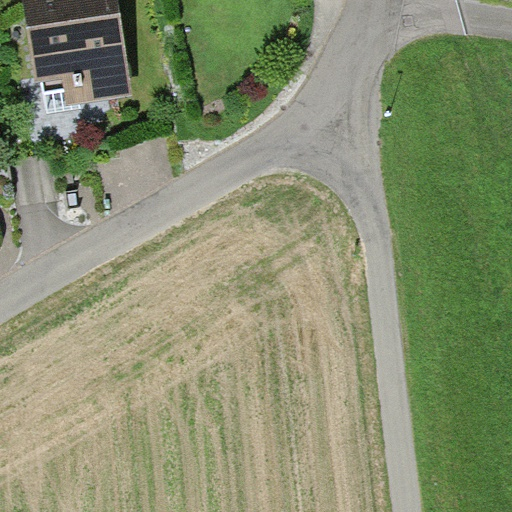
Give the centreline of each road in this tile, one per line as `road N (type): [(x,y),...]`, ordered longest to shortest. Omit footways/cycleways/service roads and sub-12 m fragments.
road 1 (residential): [(361,66),(407,511)]
road 2 (residential): [(361,66),(128,235),(0,303)]
road 3 (residential): [(511,29),(414,21),(361,66)]
